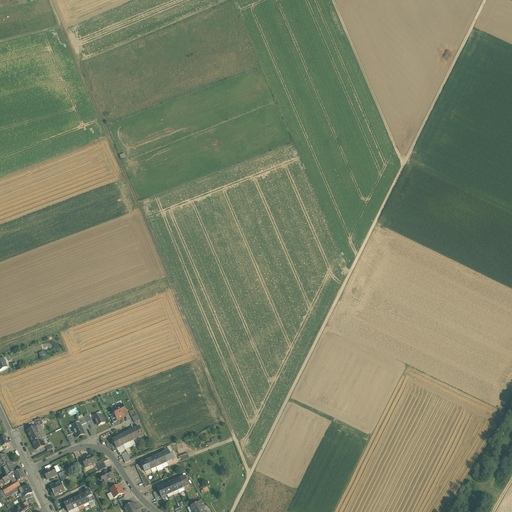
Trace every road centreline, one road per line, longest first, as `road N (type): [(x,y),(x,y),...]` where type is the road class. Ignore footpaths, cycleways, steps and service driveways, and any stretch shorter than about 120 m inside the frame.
road 1 (track): [(485,0),(231,511)]
road 2 (track): [(249,475),(50,0)]
road 3 (track): [(403,164),(332,0)]
road 4 (residential): [(158,511),(98,448),(77,448),(29,470)]
road 5 (track): [(511,400),(445,511)]
